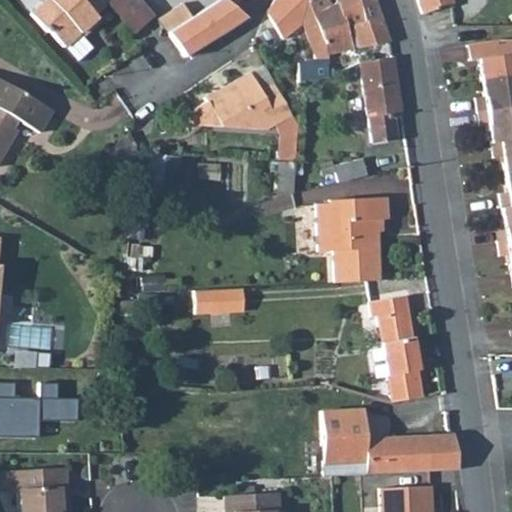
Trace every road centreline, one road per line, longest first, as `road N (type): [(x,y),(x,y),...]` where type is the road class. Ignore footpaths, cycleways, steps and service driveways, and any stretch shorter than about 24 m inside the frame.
road 1 (tertiary): [(481,511),(397,0)]
road 2 (residential): [(138,105),(244,32),(268,0)]
